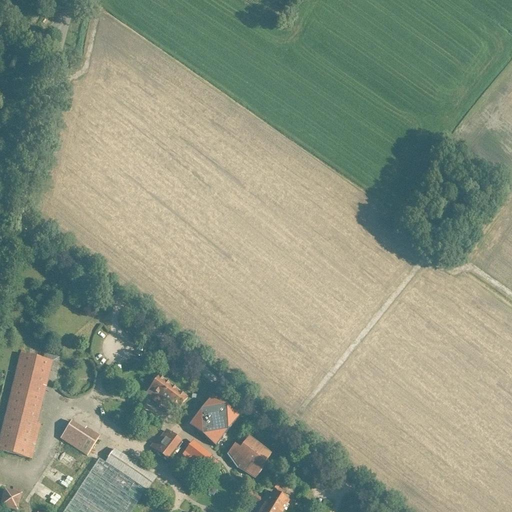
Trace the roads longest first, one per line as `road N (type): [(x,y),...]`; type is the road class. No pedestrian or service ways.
road 1 (track): [(16,227),(377,511)]
road 2 (unclassified): [(0,293),(54,60)]
